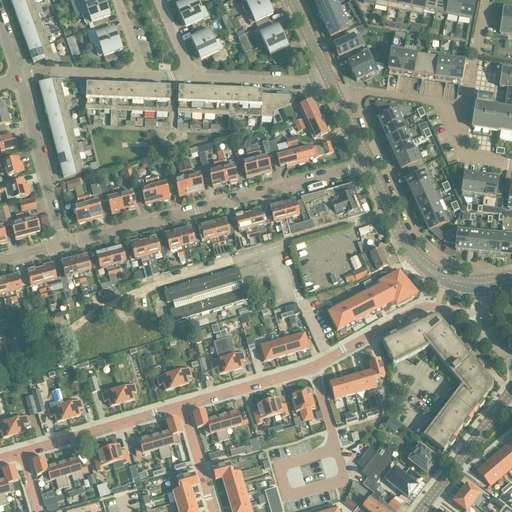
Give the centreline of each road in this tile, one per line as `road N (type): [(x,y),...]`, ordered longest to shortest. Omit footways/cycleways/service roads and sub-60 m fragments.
road 1 (residential): [(61,243),(366,166)]
road 2 (residential): [(356,90),(424,241),(478,268),(482,281)]
road 3 (residential): [(61,243),(18,79)]
road 4 (residential): [(22,452),(182,405)]
road 5 (residential): [(418,511),(511,388)]
road 6 (residential): [(189,79),(330,87)]
road 7 (residential): [(182,405),(312,366)]
road 8 (residential): [(18,79),(144,77)]
road 9 (residential): [(312,366),(343,459),(342,486)]
